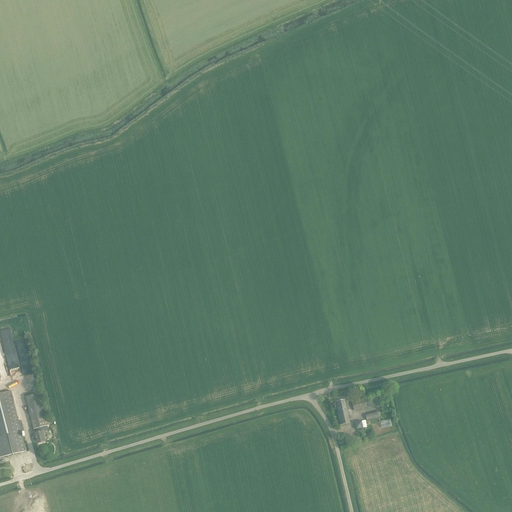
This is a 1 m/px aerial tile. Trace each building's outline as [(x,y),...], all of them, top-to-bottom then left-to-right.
[(0,457),(26,451),(11,391),(0,393),(0,457)] [(43,431),(44,431),(49,430),(48,426),(50,425),(45,406),(42,393),(25,397),(34,429),(35,429),(36,433),(35,433),(37,444),(45,442),(43,431)] [(379,395),(366,398),(352,401),(354,410),(382,404),(379,395)] [(341,425),(349,423),(348,414),(345,400),(337,402),(337,403),(334,404),(335,409),(337,409),(341,425)] [(377,411),(365,414),(367,421),(378,418),(377,411)] [(364,428),(367,427),(365,420),(362,421),(362,420),(354,422),(356,430),(364,428)]
